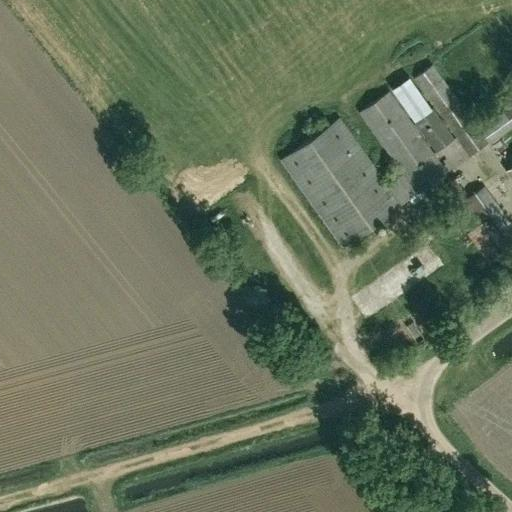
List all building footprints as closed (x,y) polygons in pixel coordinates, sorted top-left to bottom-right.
[(284,46),(273,53),(287,74),(297,67),(284,46)] [(330,83),(339,77),(329,60),(320,66),(330,83)] [(511,93),(472,121),(432,65),(414,77),(456,136),(454,137),(410,75),(391,88),(416,122),(414,123),(390,89),(358,111),(401,174),(386,184),(338,117),(281,158),(344,245),(409,198),(414,204),(427,194),(423,188),(511,122),(511,93)] [(271,77),(253,90),(273,117),(291,104),(271,77)] [(487,262),(511,244),(511,222),(486,186),(463,203),(478,224),(466,233),(487,262)] [(252,189),(237,198),(259,233),(268,227),(263,218),(268,215),(252,189)]
